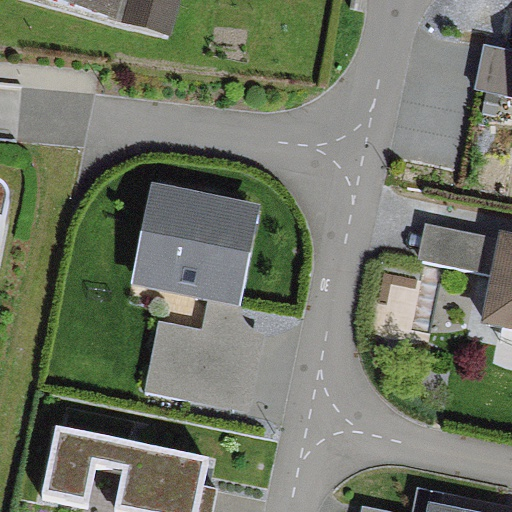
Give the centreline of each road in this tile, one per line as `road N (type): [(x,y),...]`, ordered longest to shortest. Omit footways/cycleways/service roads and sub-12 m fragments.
road 1 (residential): [(398,0),(317,423)]
road 2 (residential): [(511,464),(317,423)]
